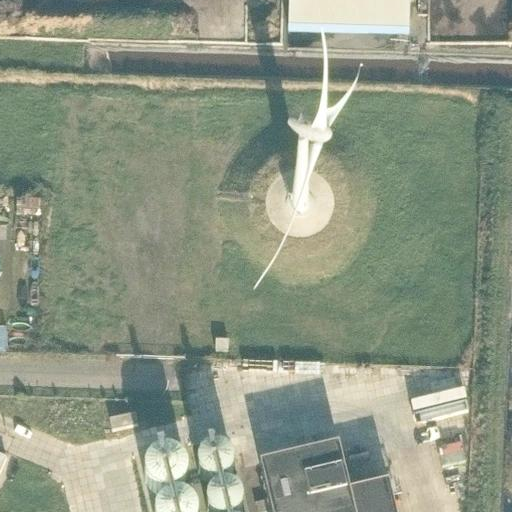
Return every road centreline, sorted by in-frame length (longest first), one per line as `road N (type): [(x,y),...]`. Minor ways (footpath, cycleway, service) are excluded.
road 1 (unknown): [(411,511),(395,438),(353,401),(259,380),(158,376)]
road 2 (unclassified): [(158,376),(0,373)]
road 3 (unknown): [(0,433),(66,468),(94,511)]
